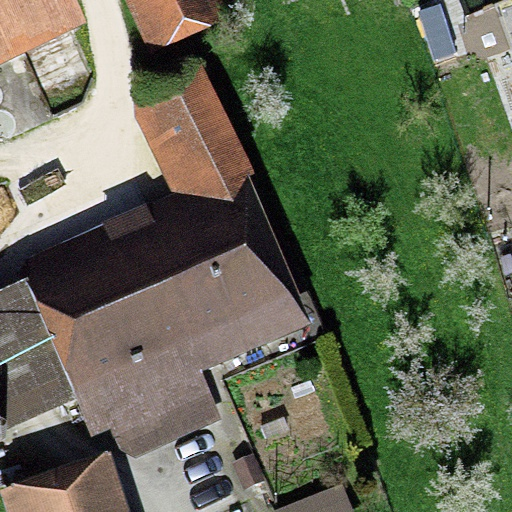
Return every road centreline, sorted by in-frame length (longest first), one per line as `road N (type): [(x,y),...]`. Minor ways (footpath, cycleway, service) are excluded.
road 1 (track): [(152,511),(140,473),(39,431),(0,322)]
road 2 (track): [(0,275),(81,220),(59,149)]
